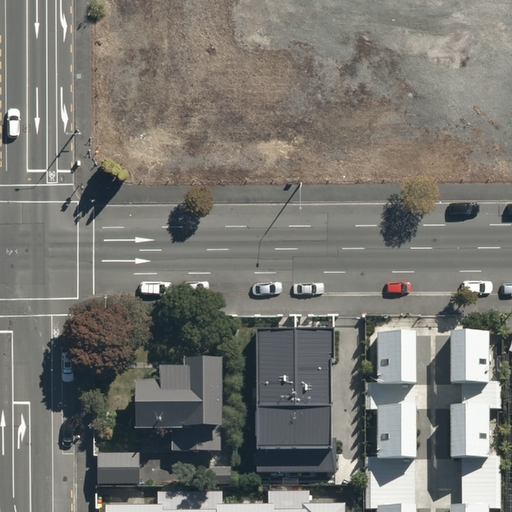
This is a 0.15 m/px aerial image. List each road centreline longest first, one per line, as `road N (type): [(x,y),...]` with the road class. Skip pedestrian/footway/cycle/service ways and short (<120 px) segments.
road 1 (tertiary): [(33,253),(511,249)]
road 2 (tertiary): [(33,511),(33,253)]
road 3 (tertiary): [(33,253),(31,0)]
